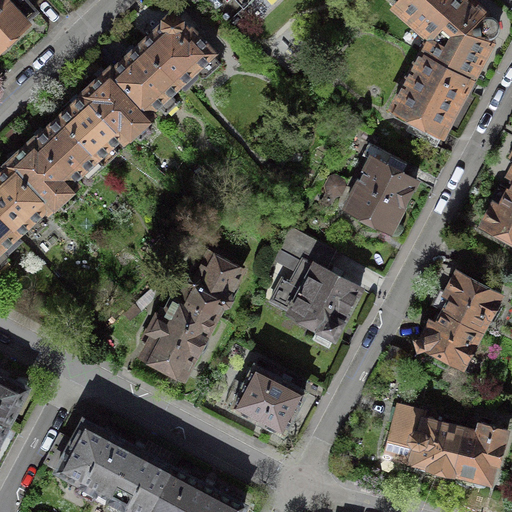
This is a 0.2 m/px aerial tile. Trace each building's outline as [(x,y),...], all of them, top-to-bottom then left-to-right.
[(0,0),(0,47),(26,23),(21,17),(33,6),(26,0),(0,0)] [(421,52),(472,79),(492,41),(491,36),(493,35),(494,35),(495,34),(496,32),(497,31),(498,30),(498,28),(498,26),(498,25),(498,23),(497,22),(496,20),(495,19),(494,18),(492,17),(491,17),(489,17),(488,17),(487,12),(473,0),(395,0),(401,5),(397,9),(429,38),(421,52)] [(194,70),(214,52),(192,29),(189,31),(182,23),(182,20),(180,17),(178,15),(174,14),(171,14),(168,15),(165,17),(163,19),(162,23),(163,24),(162,24),(158,28),(140,44),(178,85),(179,84),(184,89),(199,75),(194,70)] [(151,110),(178,85),(140,44),(133,50),(113,70),(110,67),(109,68),(151,113),(152,112),(151,110)] [(469,85),(472,79),(421,52),(394,104),(399,107),(394,116),(410,124),(406,131),(436,146),(469,85)] [(123,138),(151,113),(109,68),(102,74),(82,93),(123,138)] [(122,139),(123,138),(82,93),(81,94),(82,95),(76,101),(59,117),(97,158),(120,136),(122,139)] [(73,179),(97,158),(59,117),(41,133),(36,138),(34,137),(33,138),(75,183),(76,182),(73,179)] [(47,208),(75,183),(33,138),(13,157),(6,163),(47,208)] [(370,158),(345,206),(391,229),(416,180),(411,177),(411,178),(401,172),(404,167),(406,162),(371,144),(365,155),(370,158)] [(46,209),(47,208),(6,163),(5,164),(7,167),(0,173),(0,214),(18,234),(45,208),(46,209)] [(511,194),(507,192),(498,187),(490,202),(493,203),(481,225),(511,241),(511,194)] [(16,235),(18,234),(0,214),(0,249),(2,248),(7,254),(21,240),(16,235)] [(282,277),(270,300),(290,310),(289,312),(318,327),(318,328),(334,336),(343,320),(342,320),(360,287),(332,271),(325,268),(326,265),(327,265),(335,250),(290,226),(280,244),(303,257),(290,281),(282,277)] [(496,262),(470,248),(466,255),(462,262),(488,276),(496,262)] [(177,291),(176,293),(216,314),(220,305),(222,306),(228,305),(232,298),(230,292),(241,272),(207,254),(204,260),(203,260),(198,270),(196,274),(195,274),(189,275),(180,293),(177,291)] [(432,303),(444,310),(482,330),(489,315),(490,315),(497,301),(493,299),(489,297),(493,289),(457,270),(445,292),(440,289),(432,303)] [(216,314),(176,293),(167,309),(163,307),(160,308),(157,313),(156,312),(147,330),(150,332),(154,334),(144,352),(157,359),(156,361),(158,366),(165,370),(170,368),(171,367),(184,374),(196,352),(197,351),(199,350),(201,349),(203,347),(204,345),(205,343),(205,341),(205,339),(205,337),(205,335),(216,314)] [(482,330),(444,310),(437,323),(431,320),(418,343),(427,347),(455,362),(459,355),(463,357),(467,359),(475,345),(474,345),(482,330)] [(255,364),(232,406),(257,419),(283,432),(305,391),(280,377),(255,364)] [(0,373),(0,421),(6,425),(26,387),(0,373)] [(451,473),(463,427),(424,417),(426,411),(397,404),(384,455),(426,466),(451,473)] [(136,511),(149,511),(174,466),(141,448),(83,418),(71,440),(59,433),(43,462),(56,469),(81,483),(77,491),(116,511),(120,511),(124,506),(136,511)] [(463,427),(451,473),(453,473),(454,471),(460,473),(458,478),(459,481),(470,483),(472,482),(473,476),(480,478),(485,458),(490,459),(498,461),(507,429),(480,422),(478,431),(463,427)] [(209,485),(174,466),(149,511),(240,511),(245,504),(209,485)]
